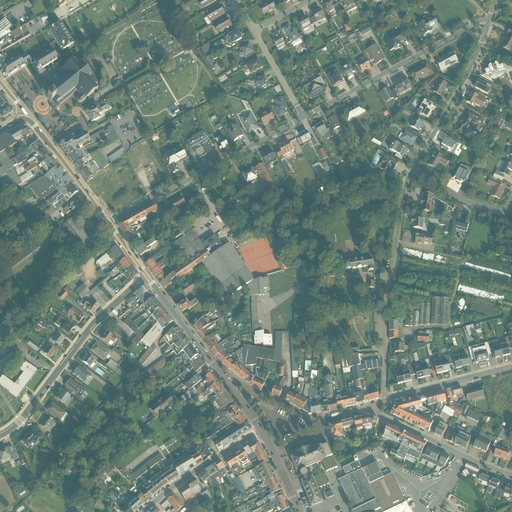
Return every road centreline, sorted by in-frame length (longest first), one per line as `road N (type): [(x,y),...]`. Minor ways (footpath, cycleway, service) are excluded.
road 1 (residential): [(385,401),(387,277),(413,169)]
road 2 (residential): [(108,223),(303,117)]
road 3 (residential): [(145,276),(95,320),(22,418),(0,434)]
road 4 (residential): [(303,117),(487,22)]
road 5 (residential): [(413,169),(487,22)]
road 6 (residential): [(367,406),(511,474)]
road 7 (secondary): [(237,397),(145,276)]
road 8 (unknown): [(115,232),(0,320)]
road 9 (residential): [(260,430),(142,511)]
road 10 (secondary): [(108,223),(32,123),(19,120)]
road 11 (tertiary): [(385,401),(511,368)]
